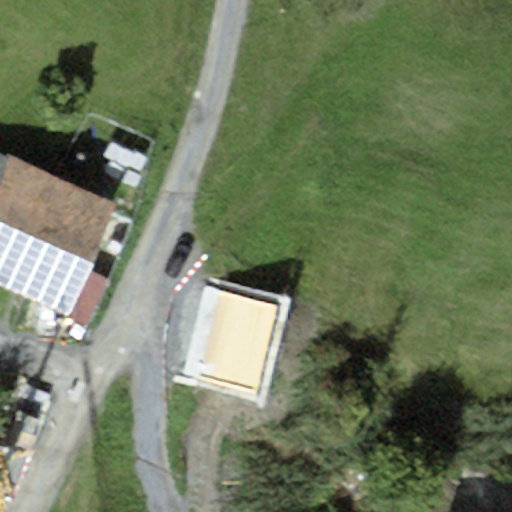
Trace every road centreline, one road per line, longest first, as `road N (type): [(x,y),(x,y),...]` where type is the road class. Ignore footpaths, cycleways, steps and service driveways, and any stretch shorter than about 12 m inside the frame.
road 1 (track): [(134,334),(216,94),(233,0)]
road 2 (track): [(162,511),(134,334)]
road 3 (track): [(41,511),(78,425),(80,371)]
road 4 (track): [(0,354),(80,371),(134,334)]
